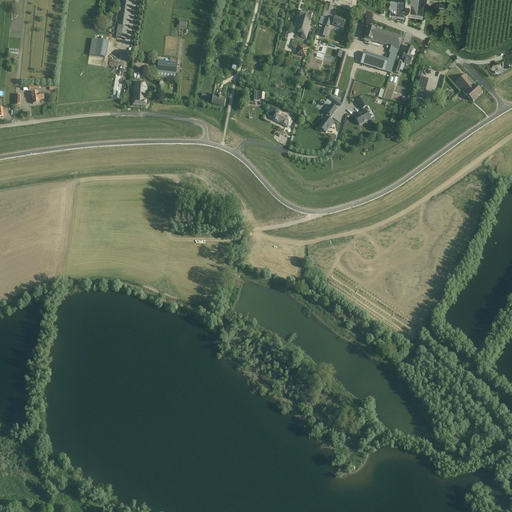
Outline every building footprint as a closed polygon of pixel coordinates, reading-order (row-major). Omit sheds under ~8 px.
[(129,27),(131,13),(132,0),(121,0),(115,38),(126,40),(128,27),(129,27)] [(410,6),(409,16),(422,18),(424,0),(411,0),(410,6)] [(390,11),(389,16),(404,17),(405,12),(402,11),(403,2),(391,1),(390,11)] [(299,19),(295,31),(302,34),(301,37),(306,39),(311,22),(310,22),(312,14),(301,11),(299,19)] [(343,28),(345,20),(335,16),(332,25),(343,28)] [(395,49),(398,50),(402,37),(375,28),(375,29),(368,27),(364,39),(364,41),(365,42),(369,43),(370,43),(371,41),(385,45),(386,44),(390,46),(391,46),(395,49)] [(108,42),(92,39),(89,55),(105,58),(108,42)] [(309,49),(299,46),(297,55),(306,58),(309,49)] [(384,72),(391,74),(391,72),(395,60),(395,59),(398,50),(395,49),(391,46),(389,53),(390,54),(388,60),(384,72)] [(413,49),(408,46),(405,53),(404,53),(402,59),(410,63),(413,57),(410,56),(413,49)] [(360,64),(361,64),(384,72),(388,60),(364,52),(360,64)] [(158,61),(156,77),(176,79),(177,64),(158,61)] [(402,63),(397,61),(393,73),(398,75),(402,63)] [(509,68),(504,61),(493,66),(498,74),(509,68)] [(233,64),(228,62),(226,67),(230,69),(235,71),(237,66),(233,64)] [(466,75),(456,85),(465,95),(466,95),(473,102),(483,92),(476,85),(466,75)] [(134,87),(133,106),(146,107),(147,88),(144,87),(144,84),(137,83),(137,87),(134,87)] [(417,90),(414,101),(424,103),(427,92),(417,90)] [(38,92),(31,93),(31,95),(31,98),(32,98),(33,104),(40,103),(39,100),(44,99),(43,93),(38,94),(38,92)] [(215,95),(213,94),(211,104),(224,107),(226,99),(218,97),(218,96),(215,95)] [(330,98),(340,106),(342,104),(331,96),(330,98)] [(355,118),(359,126),(370,119),(366,112),(369,110),(367,107),(363,98),(357,102),(361,110),(362,109),(364,112),(355,118)] [(325,133),(330,127),(331,127),(334,123),(328,120),(331,116),(331,117),(337,109),(332,105),(326,113),(328,114),(318,128),(320,129),(319,130),(323,133),(324,132),(325,133)] [(291,120),(276,112),(273,120),(287,127),(291,120)]
